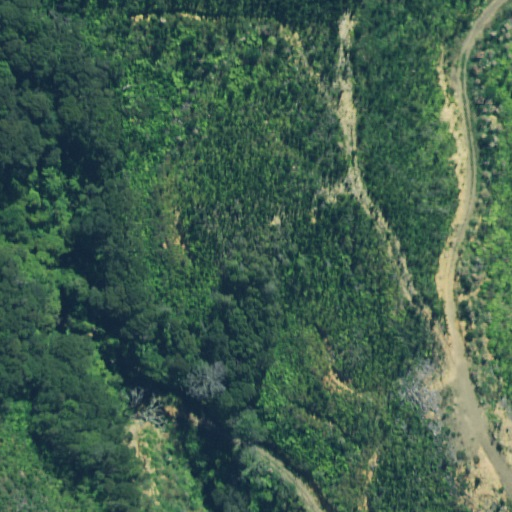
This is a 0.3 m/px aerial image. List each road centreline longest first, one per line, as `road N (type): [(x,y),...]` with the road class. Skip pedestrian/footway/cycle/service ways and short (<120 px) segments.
road 1 (track): [(511,499),(447,393),(485,47),(511,8)]
road 2 (track): [(142,511),(138,429),(175,420),(221,440),(311,511)]
